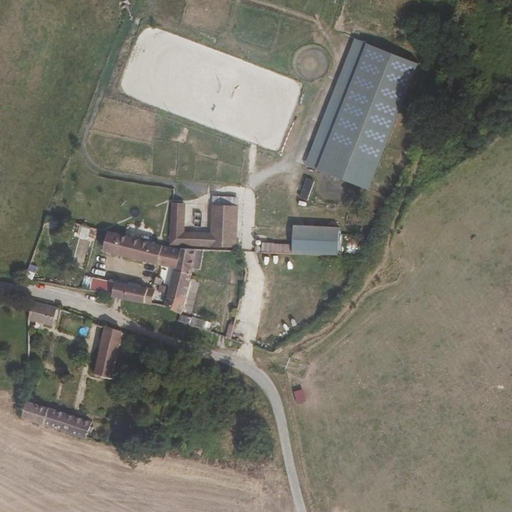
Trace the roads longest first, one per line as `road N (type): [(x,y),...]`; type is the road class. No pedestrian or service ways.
road 1 (track): [(257,373),(335,321),(385,258),(437,103),(461,0)]
road 2 (unclassified): [(301,511),(279,406),(257,373),(65,299),(0,284)]
